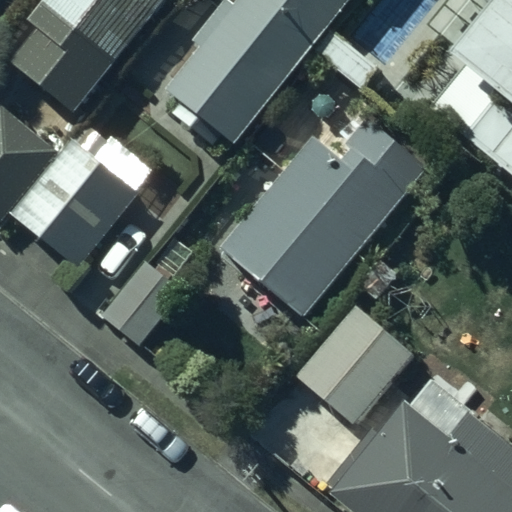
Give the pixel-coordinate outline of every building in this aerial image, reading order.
[(171,0),(49,0),(35,17),(110,77),(171,0)] [(359,0),(238,0),(162,99),(238,157),(359,0)] [(511,7),(456,78),(511,122),(511,146),(495,168),(511,181),(511,7)] [(0,228),(7,219),(75,275),(137,198),(71,144),(58,160),(0,111),(0,228)] [(309,142),(217,254),(303,325),(423,180),(367,134),(340,167),(309,142)] [(146,269),(100,321),(138,352),(182,299),(146,269)] [(356,310),(291,380),(350,435),(415,365),(356,310)] [(511,511),(511,463),(423,395),(332,511),(333,511),(511,511)]
